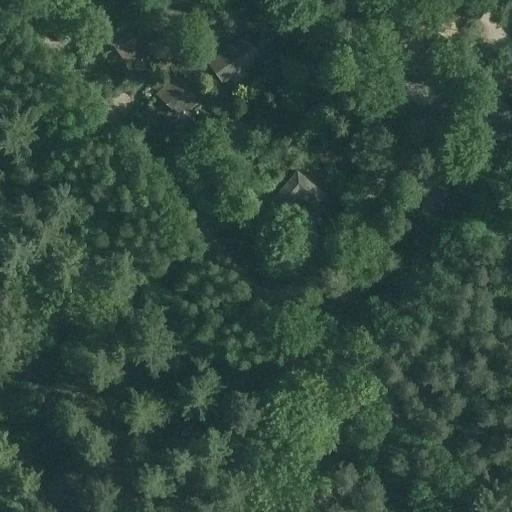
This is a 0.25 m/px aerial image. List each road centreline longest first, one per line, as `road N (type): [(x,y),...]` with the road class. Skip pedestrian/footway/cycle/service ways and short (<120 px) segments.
road 1 (track): [(16,0),(354,410)]
road 2 (track): [(354,410),(511,257)]
road 3 (track): [(269,511),(354,410)]
